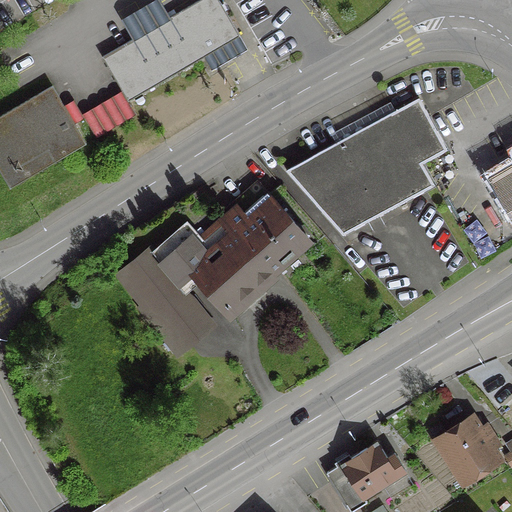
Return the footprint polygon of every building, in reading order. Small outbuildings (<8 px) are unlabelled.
[(125,101),(197,60),(237,36),(215,0),(197,0),(100,57),(125,101)] [(72,124),(49,86),(0,114),(0,175),(8,188),(83,144),(72,124)] [(308,157),(285,169),(283,170),(340,235),(432,185),(419,163),(445,150),(416,98),(387,113),(397,131),(348,157),(338,140),(308,157)] [(511,222),(511,173),(491,186),(511,222)] [(232,207),(221,217),(268,270),(305,237),(256,182),(255,183),(257,185),(245,195),(244,193),(230,204),(232,207)] [(170,235),(150,253),(185,297),(202,283),(224,308),(268,270),(221,217),(183,250),(170,235)] [(185,297),(150,253),(148,251),(121,273),(181,348),(209,327),(185,297)] [(471,420),(436,442),(461,480),(495,458),(490,449),(497,444),(484,424),(477,429),(471,420)] [(374,441),(357,452),(324,473),(349,511),(355,507),(364,501),(361,497),(403,470),(392,453),(385,458),(374,441)]
